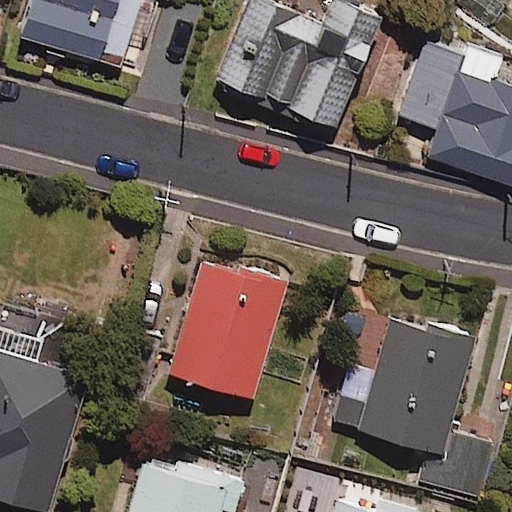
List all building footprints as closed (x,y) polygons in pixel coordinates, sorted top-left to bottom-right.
[(32,0),(21,37),(121,66),(131,32),(146,37),(156,0),(32,0)] [(329,0),(320,23),(265,0),(245,0),(213,78),(334,129),(381,18),(338,0),(329,0)] [(511,83),(496,79),(504,52),(427,28),(400,116),(428,125),(419,155),(511,184),(511,83)] [(286,283),(201,259),(169,377),(254,400),(286,283)] [(46,321),(5,310),(0,326),(0,500),(39,511),(47,511),(86,378),(34,363),(46,321)] [(473,341),(391,319),(360,436),(423,452),(416,478),(477,494),(490,443),(449,432),(473,341)] [(233,511),(243,479),(145,451),(127,511),(233,511)] [(419,511),(379,500),(376,507),(339,496),(334,511),(419,511)]
